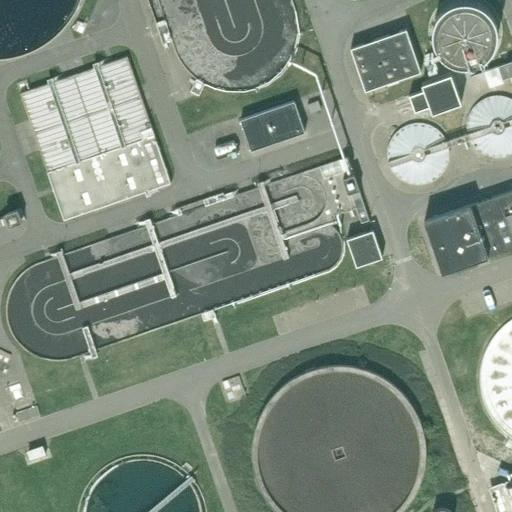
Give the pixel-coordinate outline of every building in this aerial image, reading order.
[(481,5),(478,4),(471,3),(470,3),(464,3),(458,5),(453,7),(448,10),(444,14),(441,19),(439,24),(437,30),(437,36),(437,41),(439,47),(441,52),(444,57),(448,61),(453,64),(458,66),(464,68),(469,68),(475,68),(481,66),(486,64),(491,61),(495,57),(498,52),(500,47),(502,41),(502,36),(502,30),(500,24),(498,19),(495,14),(491,10),(486,7),(481,5)] [(365,91),(421,72),(407,29),(351,48),(365,91)] [(169,185),(125,59),(20,95),(63,222),(169,185)] [(499,66),(485,71),(491,87),(504,82),(499,66)] [(424,90),(409,95),(415,112),(430,106),(432,113),(462,102),(451,73),(422,83),(424,90)] [(324,92),(304,99),(311,118),(330,111),(324,92)] [(511,96),(509,96),(503,95),(497,95),(491,97),(487,99),(481,102),(477,107),(474,112),(472,118),(471,124),(472,129),(473,135),(476,140),(480,146),(484,149),(489,152),(493,154),(500,155),(506,155),(511,153),(511,96)] [(294,103),(240,121),(251,153),(305,134),(294,103)] [(450,159),(451,153),(451,148),(449,143),(446,137),(443,133),(438,129),(433,126),(424,123),(420,123),(413,125),(407,127),(402,131),(398,135),(395,140),(393,146),(392,152),(393,158),(394,162),(396,167),(399,172),(404,177),(411,180),(419,182),(426,182),(431,181),(439,177),(442,174),(446,169),(449,164),(450,159)] [(511,248),(511,190),(424,221),(442,272),(511,248)] [(357,266),(383,257),(373,229),(347,238),(357,266)] [(511,323),(503,331),(496,343),(488,380),(494,387),(494,385),(496,402),(511,421),(511,323)] [(425,476),(428,464),(428,451),(427,438),(424,426),(419,415),(413,404),(405,394),(395,385),(385,378),(374,373),(362,369),(349,367),(337,367),(324,368),(312,372),(300,377),(290,383),(280,391),(272,401),(265,412),(260,423),(256,435),(254,447),(254,460),(256,473),(260,485),(265,496),(272,506),(277,511),(404,511),(408,509),(415,499),(421,488),(425,476)] [(17,384),(20,398),(38,393),(34,380),(17,384)] [(60,441),(44,447),(48,458),(65,452),(60,441)] [(3,479),(0,479),(0,507),(13,503),(3,479)] [(511,511),(511,480),(502,484),(511,511)] [(455,511),(459,507),(431,490),(418,511),(455,511)]
